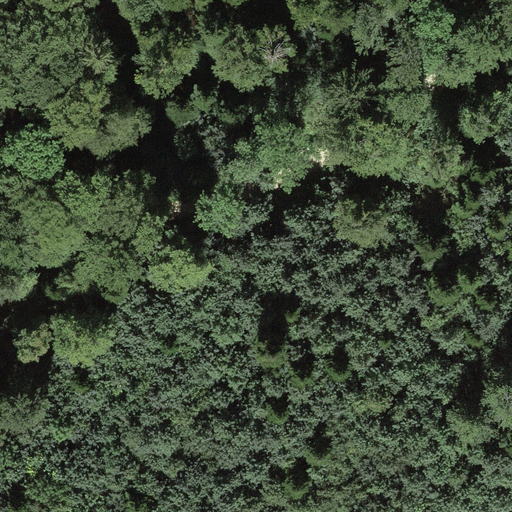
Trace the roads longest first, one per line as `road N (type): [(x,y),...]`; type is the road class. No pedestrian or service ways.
road 1 (track): [(511,25),(299,169),(0,248)]
road 2 (track): [(511,400),(419,455),(288,511)]
